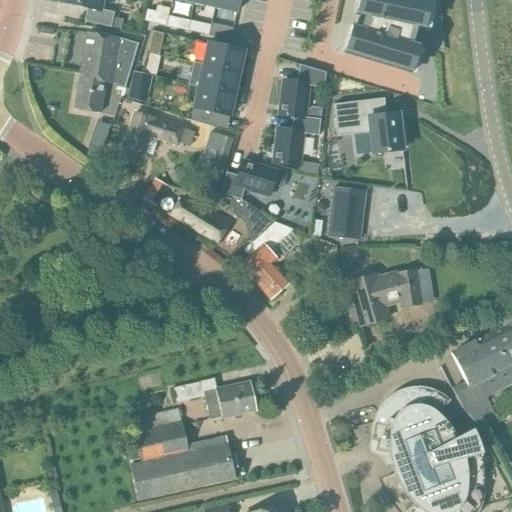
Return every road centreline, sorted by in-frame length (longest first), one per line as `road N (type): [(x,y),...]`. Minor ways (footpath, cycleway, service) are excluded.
road 1 (residential): [(337,511),(291,375),(254,314),(0,124)]
road 2 (unclassified): [(511,200),(484,85),(476,0)]
road 3 (residential): [(245,153),(279,0)]
road 4 (residential): [(328,0),(319,42),(327,62),(415,88)]
